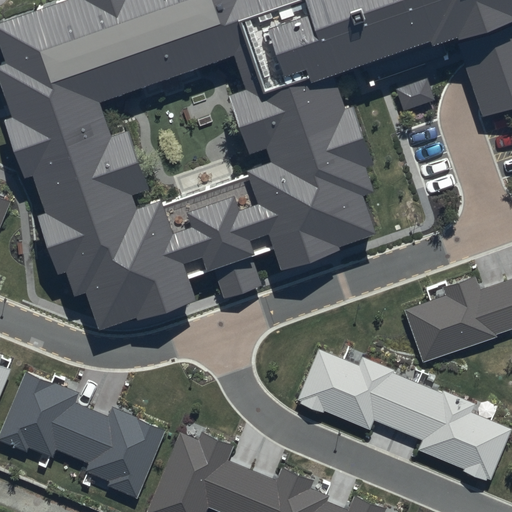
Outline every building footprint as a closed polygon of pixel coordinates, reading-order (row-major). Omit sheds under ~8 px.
[(511,0),(64,0),(0,22),(0,40),(8,63),(0,65),(0,79),(13,116),(4,119),(24,178),(34,175),(47,213),(38,216),(58,274),(66,272),(74,297),(87,293),(99,330),(137,317),(139,321),(197,301),(189,278),(215,269),(225,299),(264,286),(254,256),(274,249),(281,270),(340,250),(338,246),(375,234),(362,195),(374,191),(366,169),(373,166),(353,107),(345,110),(333,75),(431,41),(433,46),(456,39),(483,117),(511,106),(511,0)] [(395,87),(403,111),(435,101),(427,76),(395,87)] [(0,228),(11,202),(0,197),(0,228)] [(511,328),(511,277),(480,289),(475,275),(443,286),(446,296),(405,310),(423,363),(498,337),(496,334),(511,328)] [(463,471),(487,481),(488,479),(491,480),(511,430),(511,428),(471,411),(474,404),(443,391),(442,393),(393,373),(395,370),(364,358),(360,366),(319,349),(298,399),(302,401),(301,404),(324,413),(325,411),(369,429),(374,419),(424,440),(419,450),(464,469),(463,471)] [(0,363),(0,396),(11,369),(0,363)] [(108,487),(137,499),(166,430),(111,407),(108,415),(76,402),(80,394),(26,371),(0,431),(0,440),(27,452),(29,447),(52,457),(55,449),(89,463),(86,472),(109,482),(108,487)] [(384,511),(386,508),(353,495),(347,510),(327,502),(329,496),(310,488),(313,481),(282,469),(277,480),(228,461),(234,446),(202,433),(199,441),(180,433),(148,511),(205,511),(207,507),(219,511),(384,511)]
